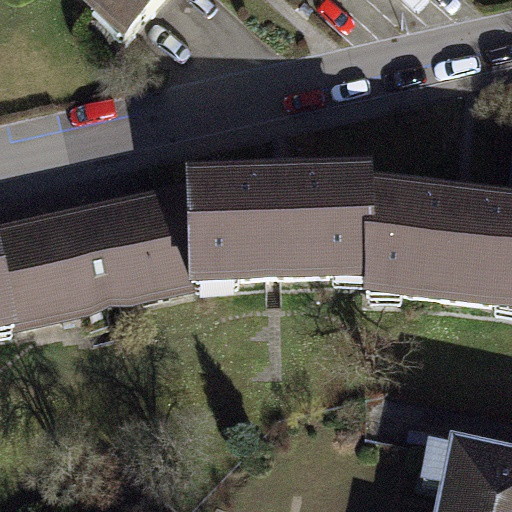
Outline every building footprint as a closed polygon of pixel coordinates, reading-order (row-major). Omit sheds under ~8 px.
[(59,0),(125,58),(176,0),(59,0)] [(193,189),(192,195),(196,303),(374,299),(381,196),(381,182),(193,189)] [(192,195),(0,233),(0,266),(17,342),(196,303),(192,195)] [(511,211),(381,196),(374,299),(372,315),(511,330),(511,211)] [(0,353),(19,349),(17,342),(0,266),(0,353)] [(511,511),(511,472),(458,461),(446,511),(511,511)]
